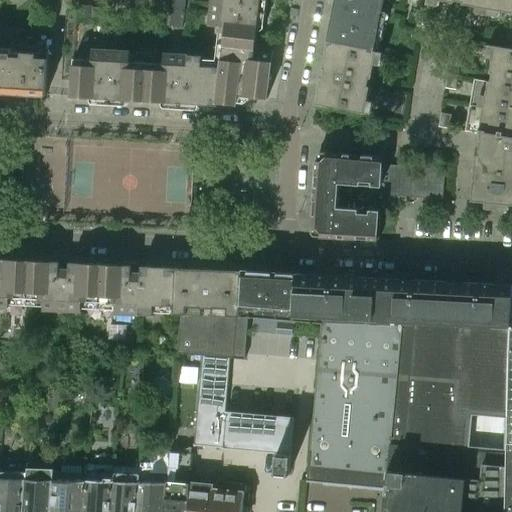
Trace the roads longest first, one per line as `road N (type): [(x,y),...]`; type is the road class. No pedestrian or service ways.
road 1 (residential): [(0,117),(282,139)]
road 2 (residential): [(0,243),(280,252)]
road 3 (residential): [(280,252),(511,258)]
road 4 (residential): [(282,139),(309,0)]
